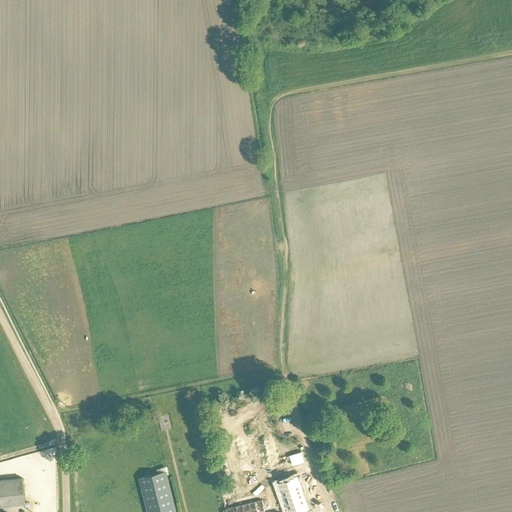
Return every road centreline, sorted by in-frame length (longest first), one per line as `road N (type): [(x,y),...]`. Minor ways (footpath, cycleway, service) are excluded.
road 1 (track): [(291,396),(282,367),(284,257),(271,103),(283,94),(511,52)]
road 2 (track): [(62,441),(0,315)]
road 3 (residential): [(329,511),(291,396)]
